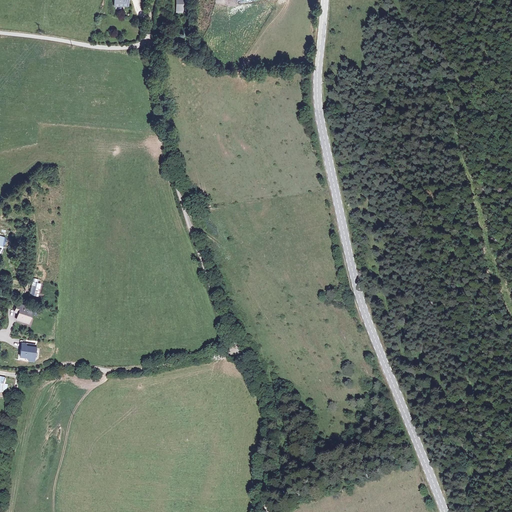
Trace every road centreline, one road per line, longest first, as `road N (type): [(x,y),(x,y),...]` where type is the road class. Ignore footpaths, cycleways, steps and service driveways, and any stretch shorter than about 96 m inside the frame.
road 1 (unclassified): [(150,41),(182,204),(239,350),(153,369),(69,364),(0,373)]
road 2 (secondary): [(324,0),(318,111),(358,293),(444,511)]
road 3 (track): [(471,511),(468,358),(475,298),(490,261)]
road 4 (track): [(511,307),(490,261),(451,104)]
road 5 (track): [(239,350),(266,400),(271,429),(266,511)]
road 6 (unclassified): [(0,31),(115,48),(150,41)]
